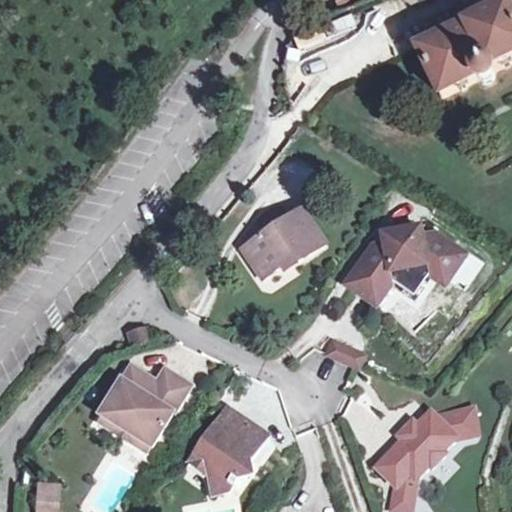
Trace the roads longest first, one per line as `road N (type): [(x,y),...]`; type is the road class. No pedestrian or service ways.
road 1 (unclassified): [(133,300),(261,147),(283,39),(274,0)]
road 2 (unclassified): [(5,511),(17,439),(133,300)]
road 3 (residential): [(133,300),(311,394)]
